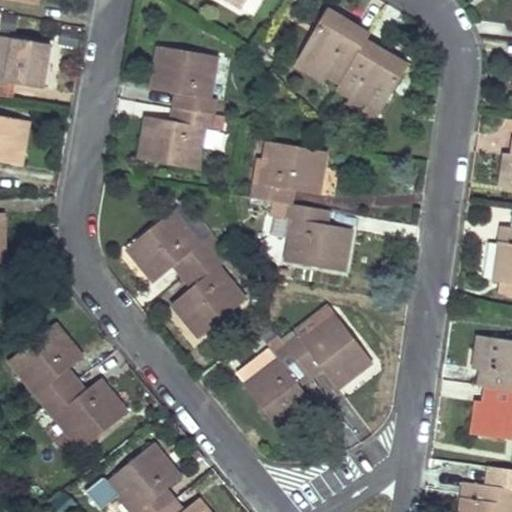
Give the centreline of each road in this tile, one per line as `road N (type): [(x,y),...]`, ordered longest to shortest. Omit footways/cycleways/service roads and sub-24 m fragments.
road 1 (residential): [(282,511),(94,285),(83,251),(76,207),(117,0)]
road 2 (residential): [(423,0),(439,8),(462,63),(404,464)]
